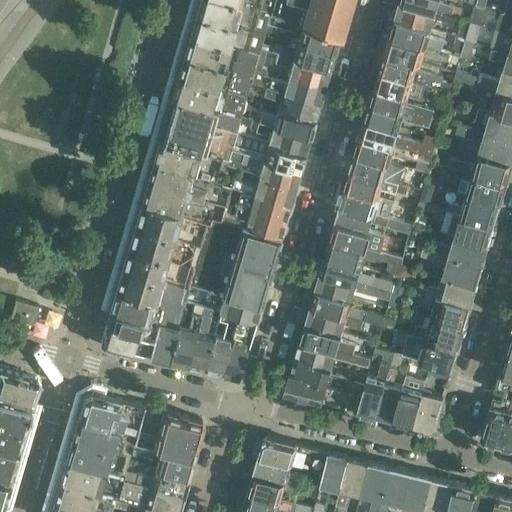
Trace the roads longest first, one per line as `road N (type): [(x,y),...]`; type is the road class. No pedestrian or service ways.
road 1 (residential): [(255,404),(373,0)]
road 2 (residential): [(68,360),(173,0)]
road 3 (residential): [(450,455),(511,246)]
road 4 (residential): [(450,455),(255,404)]
road 5 (residential): [(233,399),(68,360)]
road 6 (residential): [(22,511),(68,360)]
